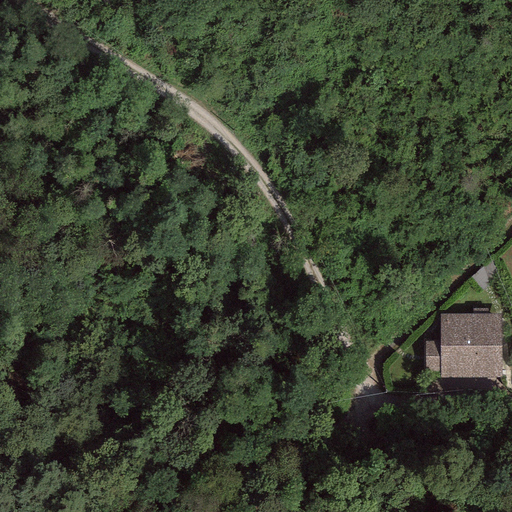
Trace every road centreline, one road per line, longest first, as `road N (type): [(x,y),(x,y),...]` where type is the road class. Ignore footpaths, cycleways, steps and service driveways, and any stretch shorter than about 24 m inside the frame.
road 1 (track): [(0,14),(203,152),(284,262),(350,375)]
road 2 (residential): [(511,427),(379,414),(353,405),(350,375)]
